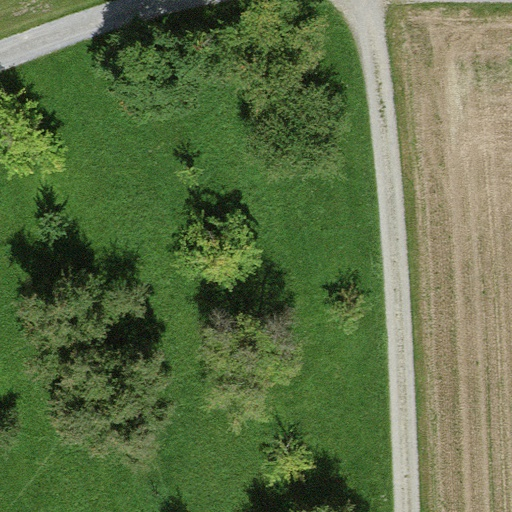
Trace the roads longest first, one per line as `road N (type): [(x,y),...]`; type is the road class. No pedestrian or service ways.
road 1 (track): [(368,0),(411,511)]
road 2 (track): [(0,59),(118,13),(176,0)]
